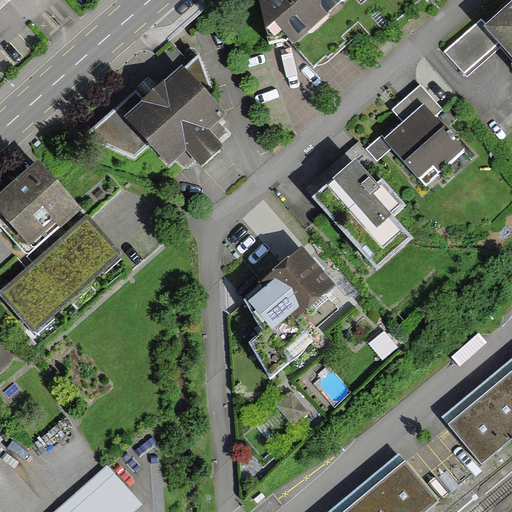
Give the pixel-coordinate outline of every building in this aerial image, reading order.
[(0,0),(0,6),(5,13),(20,0),(0,0)] [(357,0),(271,0),(270,1),(276,35),(287,25),(306,46),(357,0)] [(511,11),(490,30),(511,56),(511,11)] [(140,94),(89,138),(139,160),(155,145),(179,173),(197,158),(209,172),(232,152),(219,136),(237,121),(214,95),(205,58),(150,105),(140,94)] [(430,107),(390,140),(426,182),(440,170),(445,176),(470,155),(430,107)] [(320,199),(382,270),(419,239),(403,221),(415,211),(391,184),(385,190),(361,163),(320,199)] [(0,208),(0,210),(37,252),(62,229),(67,234),(88,216),(45,168),(0,208)] [(3,297),(37,335),(126,257),(92,219),(3,297)] [(269,332),(254,344),(276,380),(316,341),(300,322),(341,288),(310,251),(250,300),(269,332)] [(511,378),(452,427),(477,458),(511,429),(511,378)] [(424,511),(433,505),(398,461),(335,511),(424,511)]
